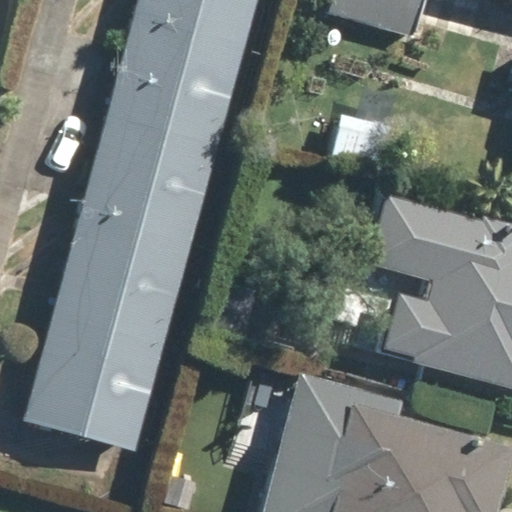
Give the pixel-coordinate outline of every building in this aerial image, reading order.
[(263,0),(134,0),(24,409),(144,441),(263,0)] [(421,0),(324,0),(321,16),(412,37),(421,0)] [(376,126),(332,118),(324,163),(368,170),(376,126)] [(511,214),(454,200),(421,328),(511,351),(511,214)] [(485,511),(504,462),(302,385),(253,511),(485,511)]
